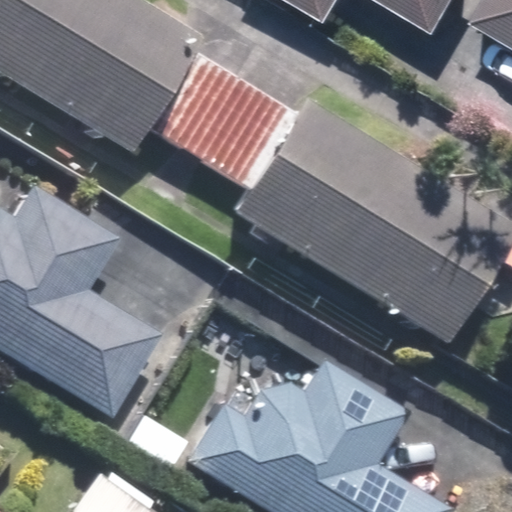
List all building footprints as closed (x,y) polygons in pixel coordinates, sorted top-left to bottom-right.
[(508,235),(112,0),(0,0),(0,92),(120,163),(138,134),(237,193),(220,223),(438,352),(508,235)] [(283,0),(334,29),(350,0),(366,0),(439,42),(463,0),(283,0)] [(511,0),(494,0),(478,29),(511,48),(511,0)] [(0,363),(99,424),(152,340),(77,294),(109,243),(20,188),(0,220),(0,363)] [(208,409),(172,467),(245,511),(437,511),(364,467),(395,417),(306,362),(286,396),(274,388),(240,395),(225,420),(208,409)] [(91,469),(61,511),(150,511),(152,510),(91,469)]
